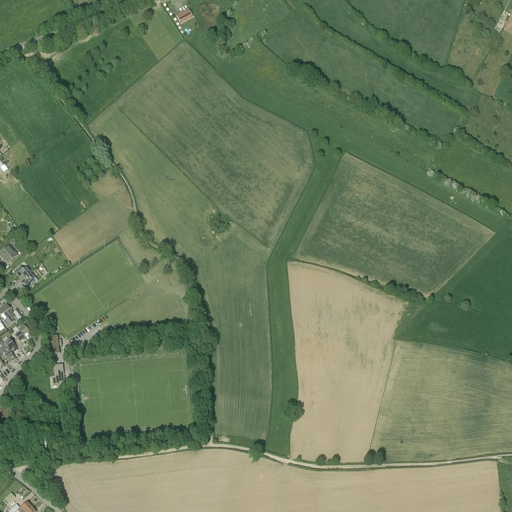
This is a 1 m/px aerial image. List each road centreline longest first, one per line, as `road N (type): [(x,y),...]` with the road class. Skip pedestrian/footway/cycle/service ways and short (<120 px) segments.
road 1 (track): [(15,48),(122,178),(145,240),(183,265),(204,340),(210,444)]
road 2 (track): [(210,444),(319,467),(511,455)]
road 3 (track): [(58,460),(210,444)]
road 4 (secondary): [(0,57),(140,0)]
road 5 (residential): [(0,394),(38,338),(7,290)]
